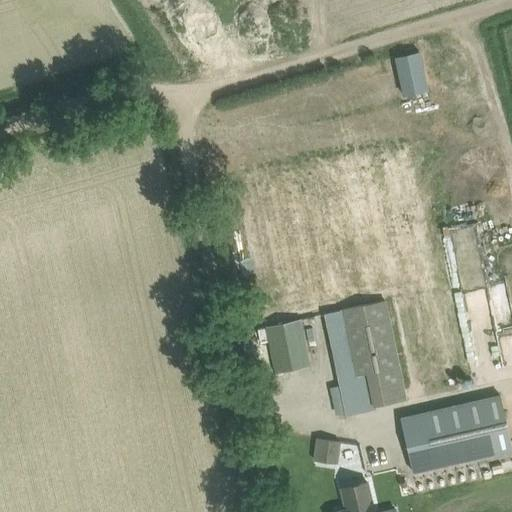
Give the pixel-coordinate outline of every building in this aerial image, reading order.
[(420,51),(403,54),(411,94),(429,90),(420,51)] [(402,97),(385,101),(422,281),(439,278),(402,97)] [(404,286),(421,282),(383,102),(367,105),(404,286)] [(384,290),(402,286),(365,106),(347,110),(384,290)] [(326,114),(364,294),(382,290),(344,110),(326,114)] [(361,295),(324,116),(307,119),(344,298),(361,295)] [(305,121),(289,124),(325,302),(341,299),(305,121)] [(307,306),(324,303),(286,125),(270,128),(307,306)] [(250,132),(287,310),(306,307),(268,128),(250,132)] [(207,134),(218,185),(235,181),(224,130),(207,134)] [(248,133),(232,136),(269,314),(285,311),(248,133)] [(265,302),(241,191),(225,194),(248,305),(265,302)] [(453,221),(447,192),(430,196),(436,225),(453,221)] [(446,241),(466,367),(478,365),(479,367),(501,364),(481,235),(446,241)] [(424,292),(443,382),(459,378),(441,289),(424,292)] [(424,385),(441,382),(423,293),(406,296),(424,385)] [(340,310),(324,313),(337,381),(345,416),(377,410),(376,405),(405,400),(385,301),(340,310)] [(275,373),(311,365),(301,318),(265,326),(266,327),(268,340),(275,373)] [(266,327),(258,329),(261,342),(268,340),(266,327)] [(511,448),(511,445),(500,395),(402,418),(414,471),(511,448)] [(338,464),(341,441),(316,437),(313,460),(338,464)] [(346,508),(335,511),(334,511),(395,511),(394,505),(375,510),(373,502),(372,502),(367,482),(360,483),(341,488),(346,508)]
